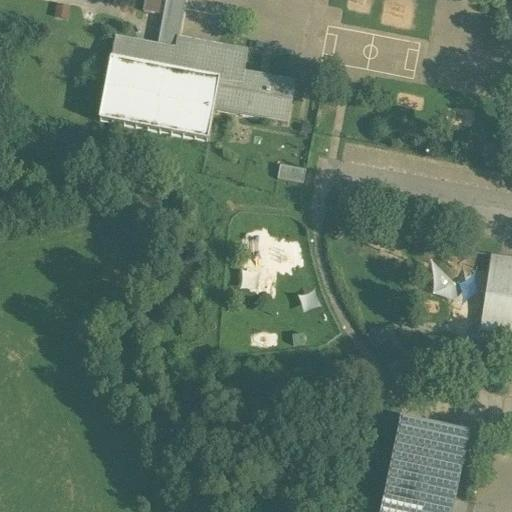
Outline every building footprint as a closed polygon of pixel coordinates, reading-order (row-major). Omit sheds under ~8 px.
[(173,51),(115,40),(110,63),(219,84),(217,95),(242,99),(239,118),(287,127),(295,85),(243,75),(247,53),(176,39),(173,51)] [(110,63),(98,125),(208,146),(217,95),(219,84),(110,63)] [(305,173),(280,168),(277,182),(303,187),(305,173)] [(511,263),(493,261),(488,290),(488,291),(483,325),(482,332),(509,336),(509,339),(511,339),(511,263)] [(440,433),(399,425),(380,511),(423,511),(427,494),(455,500),(458,484),(430,478),(440,433)]
